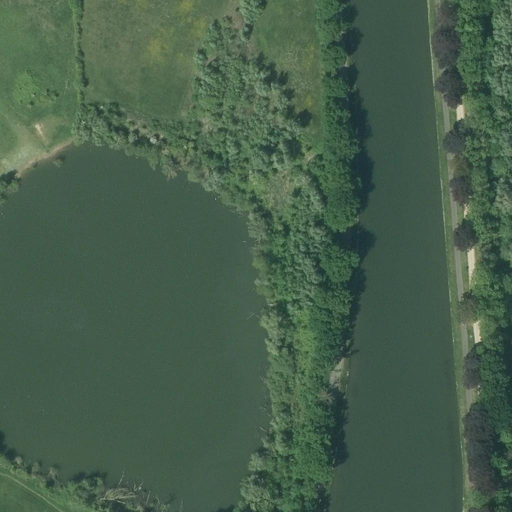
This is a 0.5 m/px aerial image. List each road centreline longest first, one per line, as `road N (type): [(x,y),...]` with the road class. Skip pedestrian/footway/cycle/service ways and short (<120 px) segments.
road 1 (unclassified): [(336,0),(347,153),(343,288),(312,511)]
road 2 (track): [(486,511),(450,0)]
